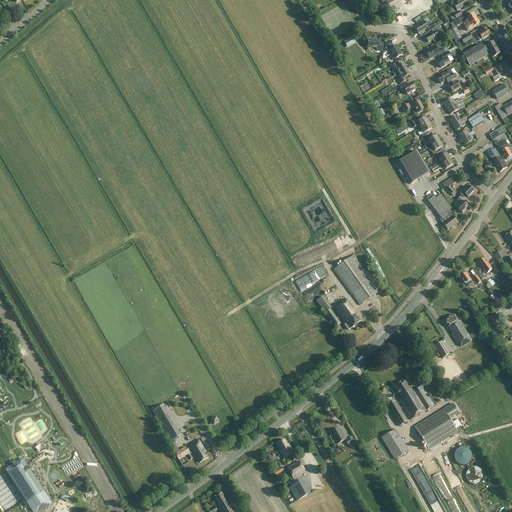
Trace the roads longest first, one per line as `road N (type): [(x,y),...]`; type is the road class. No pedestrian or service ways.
road 1 (tertiary): [(160,511),(371,350),(495,198)]
road 2 (residential): [(458,159),(404,35),(366,27),(357,0)]
